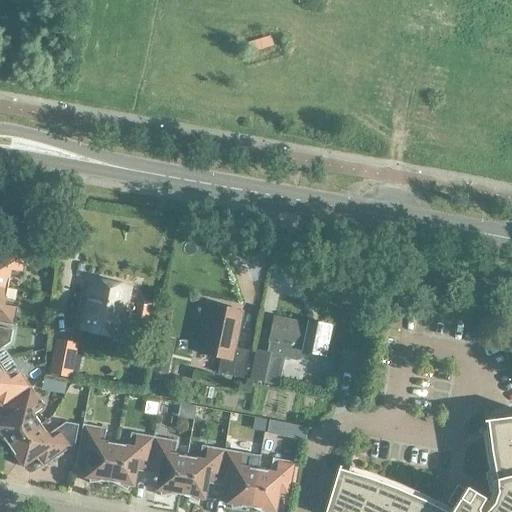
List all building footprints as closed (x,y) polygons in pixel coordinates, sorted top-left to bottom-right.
[(431,79),(440,27),(424,25),(422,39),(415,38),(408,75),(431,79)] [(466,120),(489,124),(491,114),(468,110),(466,120)] [(0,287),(7,288),(9,276),(23,278),(27,255),(0,250),(0,287)] [(130,324),(146,327),(150,307),(128,303),(131,288),(90,280),(80,329),(121,337),(125,319),(131,320),(130,324)] [(7,288),(0,287),(0,323),(14,326),(19,303),(5,301),(7,288)] [(249,351),(234,348),(242,312),(209,305),(198,356),(221,361),(218,374),(243,379),(249,351)] [(271,341),(268,353),(255,350),(248,381),(278,387),(284,356),(291,358),(293,346),(304,348),(304,352),(324,356),(330,326),(310,322),(310,325),(274,317),(270,341),(271,341)] [(0,350),(10,343),(13,330),(0,328),(0,350)] [(78,344),(55,339),(48,374),(71,378),(78,344)] [(151,371),(170,375),(174,357),(155,353),(151,371)] [(0,366),(0,395),(1,395),(7,405),(31,388),(18,368),(7,376),(0,366)] [(190,380),(175,376),(170,396),(185,400),(190,380)] [(44,379),(42,391),(65,395),(67,383),(44,379)] [(9,447),(41,425),(33,415),(45,407),(31,388),(7,405),(14,414),(0,423),(0,438),(7,445),(9,447)] [(511,511),(511,417),(486,421),(490,452),(496,493),(492,504),(489,509),(486,511),(477,511),(484,499),(466,488),(465,490),(458,486),(447,503),(454,507),(451,511),(444,511),(424,501),(396,489),(368,479),(338,470),(325,511),(511,511)] [(41,425),(9,447),(11,450),(16,466),(20,464),(23,468),(42,455),(48,464),(68,450),(74,451),(79,425),(66,423),(48,435),(41,425)] [(109,483),(116,445),(104,442),(106,429),(83,425),(78,454),(89,456),(85,479),(89,479),(90,484),(106,482),(109,483)] [(149,467),(154,438),(131,433),(129,447),(116,445),(109,483),(113,484),(128,491),(129,487),(134,487),(138,465),(149,467)] [(180,496),(187,457),(175,455),(177,442),(154,438),(149,467),(160,469),(156,491),(160,492),(161,497),(177,495),(180,496)] [(220,479),(225,450),(202,446),(200,460),(187,457),(180,496),(184,496),(198,503),(200,499),(205,500),(209,477),(220,479)] [(251,509),(258,470),(246,468),(248,454),(225,450),(220,479),(231,481),(227,504),(231,505),(231,509),(248,508),(251,509)] [(258,470),(251,509),(254,509),(260,511),(275,511),(279,490),(291,492),(296,463),(273,459),(270,473),(258,470)] [(43,483),(65,470),(59,461),(37,473),(43,483)]
